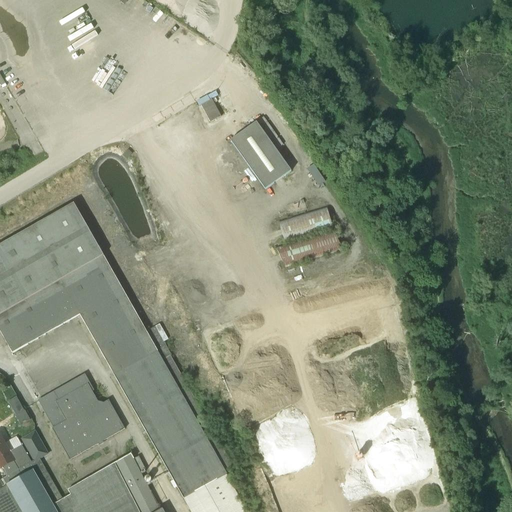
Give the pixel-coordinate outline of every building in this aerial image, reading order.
[(216,97),(218,96),(216,92),(205,97),(208,102),(201,105),(210,123),(219,118),(221,117),(215,106),(211,100),(216,97)] [(216,97),(222,107),(227,105),(221,95),(218,96),(216,97)] [(230,141),(236,149),(265,190),(291,172),(262,131),(256,123),(230,141)] [(0,245),(0,329),(13,352),(80,316),(187,511),(249,511),(244,511),(224,476),(233,472),(170,357),(171,356),(156,328),(147,333),(76,204),(0,245)] [(326,207),(278,222),(285,244),(333,229),(326,207)] [(343,251),(333,230),(276,249),(285,269),(343,251)] [(59,400),(54,393),(40,401),(45,409),(47,408),(57,426),(52,429),(70,460),(125,429),(109,400),(104,403),(98,401),(84,376),(83,377),(87,384),(59,400)] [(7,400),(15,415),(23,411),(15,396),(7,400)] [(30,421),(25,410),(15,415),(21,426),(30,421)] [(163,511),(162,510),(160,511),(145,482),(137,486),(133,479),(142,474),(141,472),(146,469),(139,456),(134,459),(131,454),(68,490),(71,495),(63,500),(39,459),(47,454),(35,432),(22,440),(27,448),(34,461),(2,479),(6,486),(20,511),(163,511)] [(0,434),(0,467),(1,469),(15,461),(0,434)] [(20,511),(6,486),(5,487),(0,489),(0,511),(20,511)]
